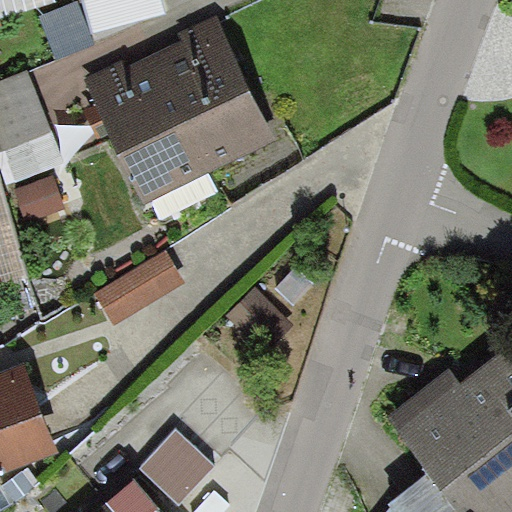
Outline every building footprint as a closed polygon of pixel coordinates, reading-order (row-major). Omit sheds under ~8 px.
[(206,30),(84,91),(144,214),(267,153),(206,30)] [(20,80),(0,88),(0,173),(8,192),(59,170),(20,80)] [(61,214),(48,182),(11,196),(23,229),(61,214)] [(179,287),(160,257),(93,300),(112,330),(179,287)] [(511,511),(511,349),(503,339),(380,434),(424,490),(441,511),(511,511)] [(12,357),(0,361),(0,446),(40,432),(12,357)] [(119,511),(221,511),(227,506),(195,476),(161,511),(140,490),(119,511)] [(441,511),(424,490),(395,511),(441,511)]
